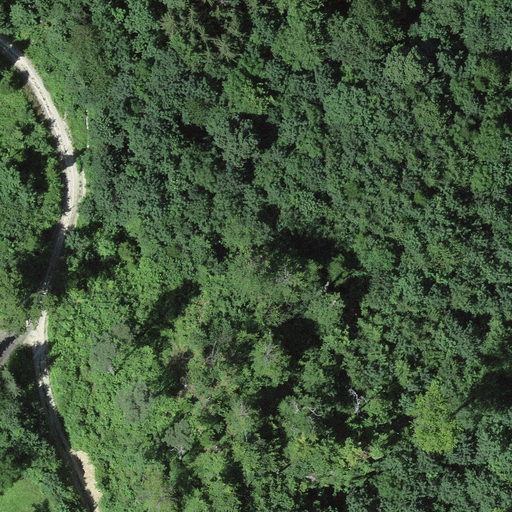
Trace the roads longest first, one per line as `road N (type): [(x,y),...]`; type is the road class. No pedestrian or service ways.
road 1 (track): [(97,511),(49,384),(35,311)]
road 2 (track): [(394,0),(459,45),(511,66)]
